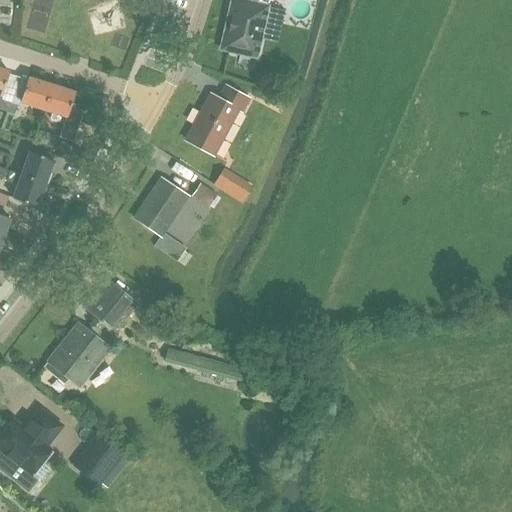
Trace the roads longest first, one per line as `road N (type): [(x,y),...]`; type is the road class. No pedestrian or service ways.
road 1 (residential): [(0,337),(90,218),(158,105)]
road 2 (residential): [(158,105),(127,86),(0,46)]
